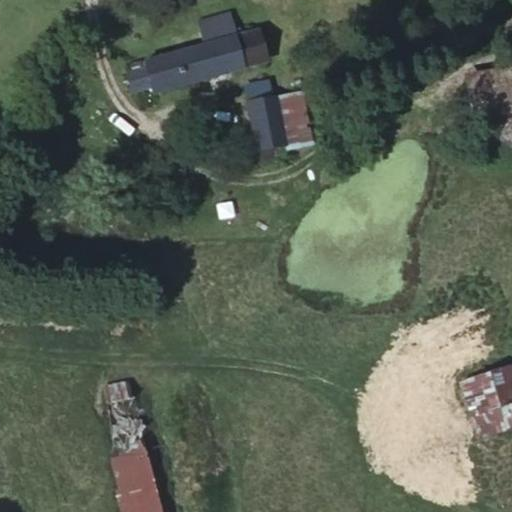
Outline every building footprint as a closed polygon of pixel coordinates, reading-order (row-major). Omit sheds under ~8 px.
[(112,85),(99,91),(106,108),(228,68),(219,38),(199,44),(192,27),(164,36),(171,55),(110,76),(112,85)] [(477,144),(511,139),(511,65),(467,72),(477,144)] [(244,106),(222,111),(232,153),(253,148),(244,106)] [(497,460),(480,410),(469,373),(416,391),(457,511),(470,511),(509,499),(497,460)] [(80,480),(68,482),(76,511),(123,511),(95,406),(81,407),(77,389),(60,391),(80,480)] [(133,393),(103,406),(118,441),(148,428),(133,393)] [(511,400),(480,410),(497,460),(511,454),(511,400)]
